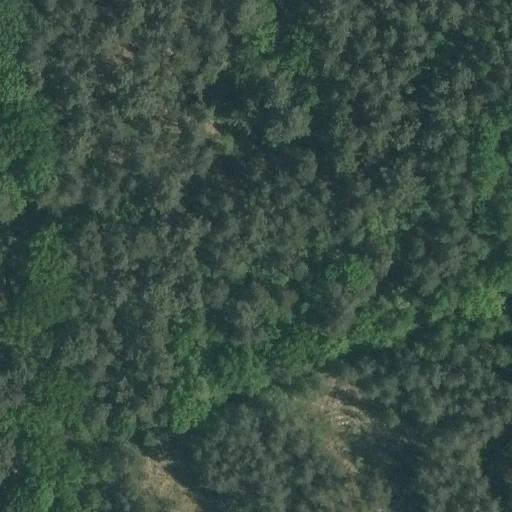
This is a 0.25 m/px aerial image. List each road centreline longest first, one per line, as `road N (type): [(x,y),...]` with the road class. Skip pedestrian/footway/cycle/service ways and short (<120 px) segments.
road 1 (track): [(50,466),(459,311)]
road 2 (unclassified): [(50,466),(0,150)]
